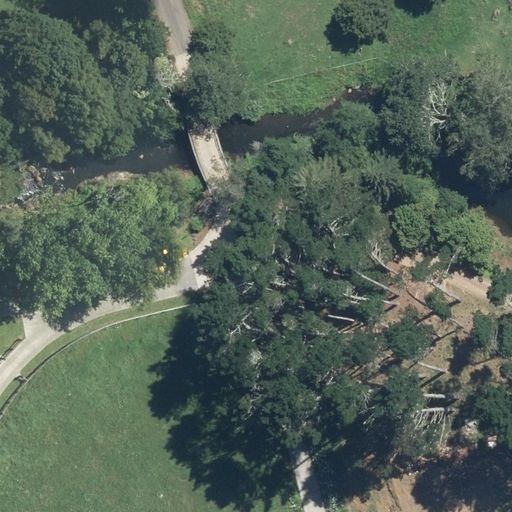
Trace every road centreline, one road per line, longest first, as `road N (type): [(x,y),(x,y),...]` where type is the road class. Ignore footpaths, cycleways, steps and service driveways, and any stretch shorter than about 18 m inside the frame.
road 1 (residential): [(252,248),(64,311),(0,382)]
road 2 (residential): [(252,248),(318,511)]
road 3 (residential): [(176,0),(231,158),(252,248)]
